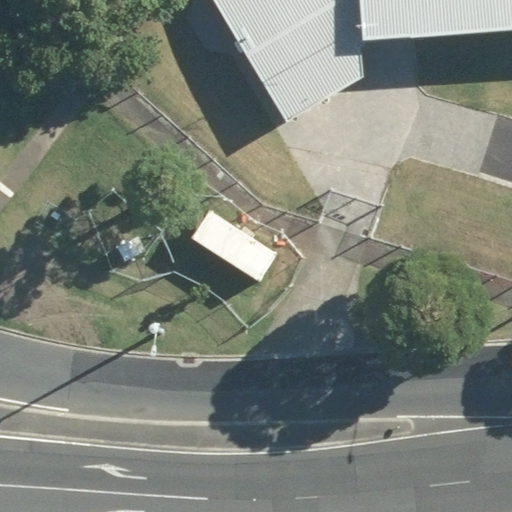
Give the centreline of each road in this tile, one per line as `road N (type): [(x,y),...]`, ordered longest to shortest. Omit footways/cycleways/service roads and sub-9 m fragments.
road 1 (secondary): [(0,370),(76,388),(511,425)]
road 2 (secondary): [(511,432),(0,467)]
